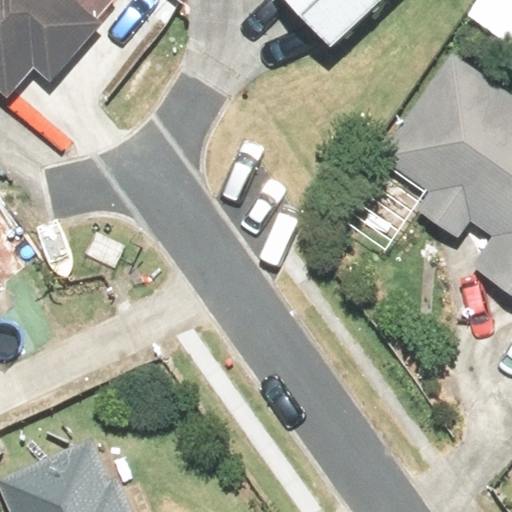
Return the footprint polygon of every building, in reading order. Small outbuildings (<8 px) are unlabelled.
[(0,0),(0,77),(18,93),(45,63),(63,78),(114,20),(91,0),(0,0)] [(312,0),(353,43),(398,0),(312,0)] [(511,83),(463,49),(388,152),(441,190),(427,209),(469,240),(484,220),(503,234),(483,262),(511,282),(511,83)] [(0,246),(0,286),(15,280),(0,246)] [(104,435),(7,479),(21,511),(151,511),(133,472),(123,476),(104,435)]
